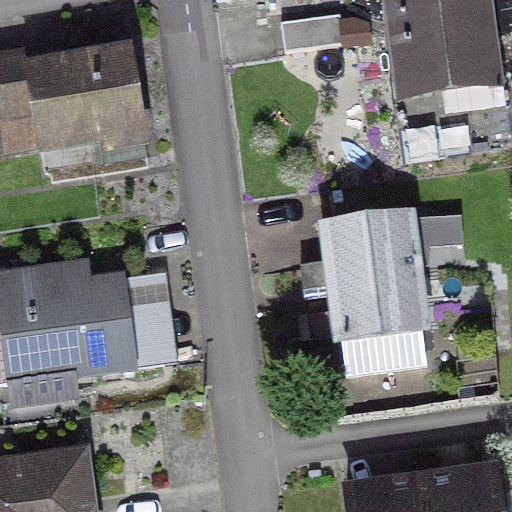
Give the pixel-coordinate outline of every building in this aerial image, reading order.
[(487,76),(476,0),(451,0),(392,8),(394,26),(400,25),(401,39),(396,40),(402,87),(487,76)] [(337,27),(336,20),(278,29),(282,58),(340,50),(341,52),(366,48),(363,29),(352,25),(337,27)] [(0,122),(31,117),(37,152),(37,154),(139,137),(126,60),(26,77),(23,64),(0,67),(0,122)] [(416,335),(418,335),(404,225),(324,235),(338,345),(340,345),(344,372),(419,362),(416,335)] [(53,280),(0,287),(0,326),(10,408),(72,400),(70,381),(129,374),(117,284),(55,292),(53,280)] [(85,511),(79,462),(0,472),(0,511),(85,511)] [(496,511),(492,480),(439,487),(398,493),(344,500),(345,511),(496,511)]
